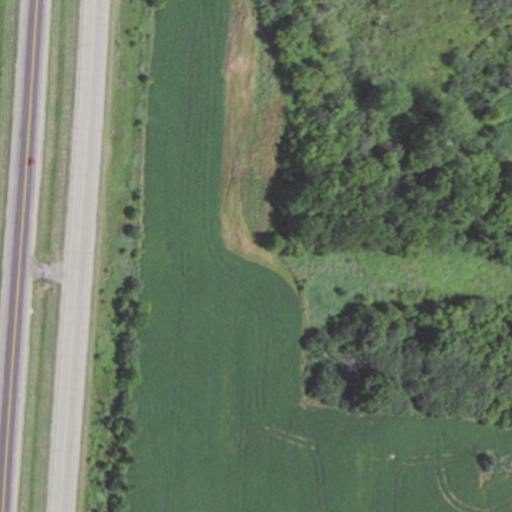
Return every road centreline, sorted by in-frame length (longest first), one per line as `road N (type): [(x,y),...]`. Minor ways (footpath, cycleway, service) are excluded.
road 1 (motorway): [(35,0),(2,511)]
road 2 (motorway): [(64,511),(97,0)]
